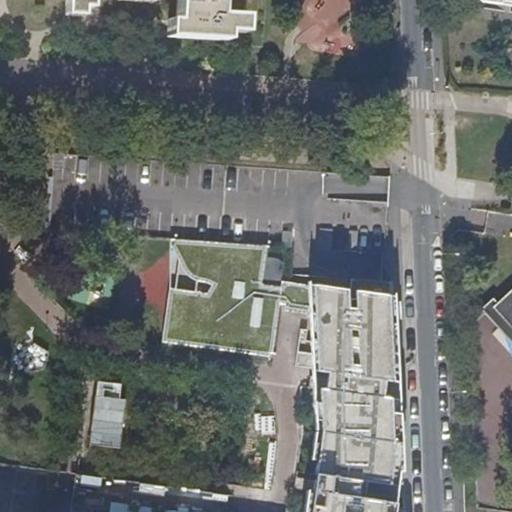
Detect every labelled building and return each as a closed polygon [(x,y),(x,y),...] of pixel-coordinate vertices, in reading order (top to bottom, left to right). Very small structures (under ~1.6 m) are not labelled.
[(167,36),(236,40),(237,29),(227,28),(227,13),(228,0),(54,0),(54,9),(74,10),(84,10),(84,0),(168,0),(168,21),(167,36)] [(237,14),(237,0),(228,0),(227,13),(237,14)] [(74,19),(74,10),(54,9),(54,18),(74,19)] [(157,20),(157,35),(167,36),(168,21),(157,20)] [(236,44),(236,40),(167,36),(167,40),(236,44)] [(386,201),(387,176),(328,173),(328,192),(347,193),(346,199),(386,201)] [(289,308),(288,313),(311,317),(310,285),(293,282),(292,287),(287,287),(289,271),(288,267),(285,262),(282,261),(274,260),(275,248),(175,242),(175,245),(181,246),(200,275),(204,279),(209,281),(216,281),(221,284),(216,297),(184,293),(178,316),(180,346),(194,347),(194,352),(275,364),(274,356),(279,357),(286,308),(289,308)] [(347,289),(310,285),(311,317),(320,318),(316,344),(311,344),(312,333),(305,332),(300,368),(318,371),(318,373),(324,374),(324,379),(311,378),(310,389),(319,390),(321,434),(315,481),(297,479),(295,490),(311,492),(308,511),(391,511),(392,506),(359,500),(361,484),(400,489),(396,401),(380,399),(381,383),(395,385),(394,369),(388,368),(390,333),(386,310),(373,308),(374,297),(385,298),(387,282),(348,279),(347,289)] [(511,280),(491,299),(486,302),(499,317),(504,313),(511,321),(511,280)] [(394,369),(391,282),(387,282),(385,298),(374,297),(373,308),(386,310),(390,333),(388,368),(394,369)] [(178,316),(184,293),(179,293),(172,314),(174,350),(180,350),(180,346),(178,316)] [(511,345),(511,321),(504,313),(499,317),(486,302),(491,299),(487,295),(475,306),(511,345)] [(396,401),(395,385),(381,383),(380,399),(396,401)] [(397,511),(400,494),(400,489),(361,484),(359,500),(392,506),(391,511),(397,511)]
